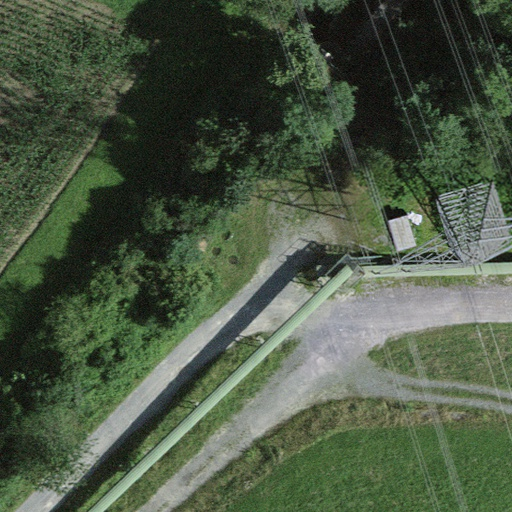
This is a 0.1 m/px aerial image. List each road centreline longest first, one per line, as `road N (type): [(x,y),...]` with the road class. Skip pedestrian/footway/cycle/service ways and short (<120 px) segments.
road 1 (track): [(37,511),(254,307),(334,317),(511,306)]
road 2 (track): [(334,317),(329,355),(312,376),(152,511)]
road 3 (track): [(511,406),(347,383),(320,367)]
